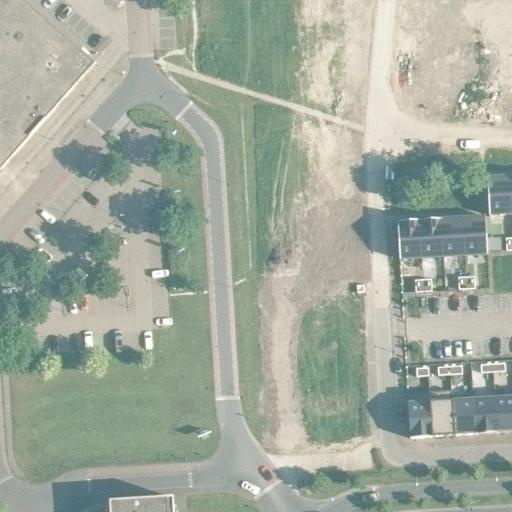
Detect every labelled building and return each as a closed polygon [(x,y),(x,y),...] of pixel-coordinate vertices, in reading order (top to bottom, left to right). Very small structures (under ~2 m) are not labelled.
[(0,0),(0,171),(7,164),(12,158),(24,145),(97,62),(90,56),(27,0),(0,0)] [(511,0),(495,0),(494,24),(511,24),(511,0)] [(511,24),(494,24),(493,54),(511,54),(511,24)] [(511,54),(493,54),(492,84),(511,84),(511,54)] [(511,84),(492,84),(491,114),(511,114),(511,84)] [(511,175),(488,177),(491,215),(511,213),(511,175)] [(487,215),(464,217),(467,255),(489,254),(487,215)] [(464,217),(443,218),(445,256),(467,255),(464,217)] [(443,218),(421,219),(424,257),(445,256),(443,218)] [(421,219),(399,221),(401,259),(402,259),(424,257),(421,219)] [(468,276),(460,277),(461,289),(469,289),(468,276)] [(476,276),(468,276),(469,289),(477,288),(476,276)] [(433,278),(425,279),(426,291),(434,291),(433,278)] [(425,279),(417,279),(417,292),(426,291),(425,279)] [(494,363),(482,364),(483,372),(495,372),(494,363)] [(507,363),(494,363),(495,372),(507,371),(507,363)] [(464,365),(452,366),(452,374),(464,373),(464,365)] [(452,366),(440,367),(440,375),(452,374),(452,366)] [(430,367),(418,368),(418,376),(430,375),(430,367)] [(457,435),(454,394),(454,390),(432,391),(435,436),(457,435)] [(435,436),(432,391),(410,392),(413,437),(435,436)] [(457,435),(478,434),(476,398),(476,393),(454,394),(457,435)] [(511,395),(498,397),(500,432),(511,431),(511,395)] [(476,398),(478,434),(500,432),(498,397),(476,398)] [(175,511),(175,497),(175,496),(155,498),(111,500),(111,502),(106,503),(101,504),(96,505),(91,507),(87,509),(82,511),(175,511)]
